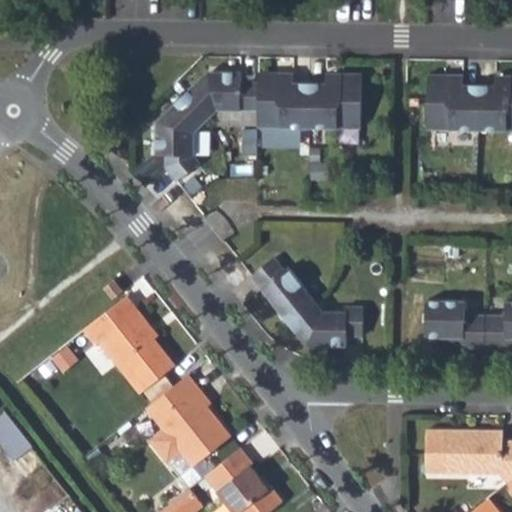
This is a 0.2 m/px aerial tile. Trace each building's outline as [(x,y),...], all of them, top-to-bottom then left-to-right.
[(223,109),(263,109),(264,68),(203,66),(182,88),(212,119),(223,109)] [(318,124),(319,81),(300,81),(281,80),(282,68),(264,68),(263,109),(263,123),(318,124)] [(281,80),(300,81),(300,69),(282,68),(281,80)] [(331,82),(346,82),(346,69),(331,68),(331,82)] [(331,82),(319,81),(318,124),(366,125),(367,69),(346,69),(346,82),(331,82)] [(431,128),(483,129),(483,82),(468,81),(450,81),(450,71),(432,70),(431,128)] [(497,82),(511,82),(511,71),(497,70),(497,82)] [(450,81),(468,81),(469,71),(450,71),(450,81)] [(511,129),(511,82),(497,82),(483,82),(483,129),(511,129)] [(212,119),(182,88),(157,115),(156,149),(166,150),(166,167),(180,183),(211,158),(204,149),(204,129),(212,119)] [(292,321),(320,299),(293,267),(291,269),(278,253),(252,274),(292,321)] [(125,290),(117,280),(105,289),(113,300),(125,290)] [(158,325),(132,292),(90,325),(103,343),(107,340),(146,389),(181,363),(154,329),(158,325)] [(328,308),(320,299),(292,321),(308,341),(350,344),(351,335),(367,336),(369,306),(352,304),(351,309),(328,308)] [(487,347),(488,313),(469,312),(468,299),(427,299),(426,335),(453,336),(467,337),(467,346),(487,347)] [(511,300),(508,300),(507,313),(488,313),(487,347),(504,347),(505,337),(511,337),(511,300)] [(452,346),(467,346),(467,337),(453,336),(452,346)] [(202,386),(191,372),(148,406),(194,464),(233,432),(198,387),(202,386)] [(8,406),(0,411),(0,438),(15,459),(35,444),(8,406)] [(506,432),(429,431),(429,475),(503,476),(510,485),(511,483),(511,441),(505,442),(506,432)] [(254,459),(244,445),(207,474),(237,511),(261,511),(283,496),(272,482),(267,485),(250,464),(254,459)] [(0,453),(0,474),(10,467),(0,453)] [(193,486),(155,511),(196,511),(206,505),(193,486)] [(507,511),(495,496),(472,511),(507,511)]
